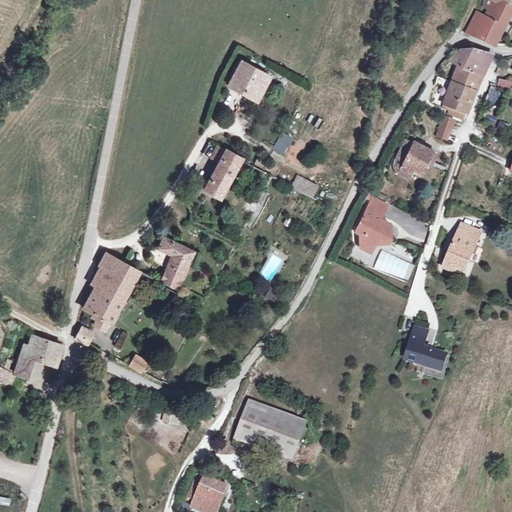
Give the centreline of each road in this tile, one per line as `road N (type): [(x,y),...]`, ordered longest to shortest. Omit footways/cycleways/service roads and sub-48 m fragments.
road 1 (unclassified): [(70,340),(117,371),(194,397),(239,378),(299,304),(366,161),(438,56),(460,42),(511,51)]
road 2 (unclassified): [(139,0),(70,340)]
road 3 (unclassified): [(70,340),(31,511)]
road 4 (track): [(366,161),(397,0)]
